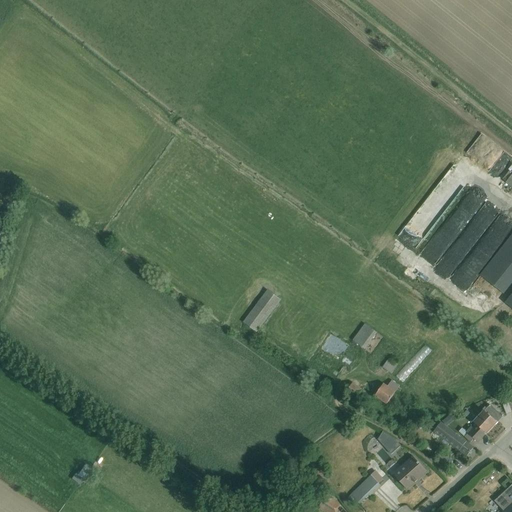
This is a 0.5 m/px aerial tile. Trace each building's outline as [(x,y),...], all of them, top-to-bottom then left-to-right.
[(506,182),(506,183),(511,188),(511,164),(508,170),(509,171),(503,180),(506,182)] [(421,246),(424,233),(404,230),(402,243),(421,246)] [(511,234),(480,276),(504,294),(511,283),(511,234)] [(257,333),(281,300),(267,290),(243,323),(257,333)] [(365,324),(353,340),(365,350),(377,333),(365,324)] [(425,345),(396,376),(402,382),(432,351),(425,345)] [(321,352),(318,362),(329,365),(331,354),(321,352)] [(389,359),(382,368),(391,374),(398,365),(389,359)] [(400,386),(392,381),(388,386),(384,384),(375,397),(387,405),(397,390),(400,392),(401,390),(398,388),(400,386)] [(346,392),(356,399),(362,390),(352,383),(346,392)] [(511,413),(508,403),(503,405),(507,415),(511,413)] [(502,417),(490,405),(487,409),(485,407),(482,410),(483,411),(473,422),(476,425),(486,434),(502,417)] [(468,417),(464,413),(458,415),(449,422),(454,429),(464,420),(468,417)] [(468,417),(464,420),(471,427),(473,428),(476,425),(473,422),(468,417)] [(442,442),(447,447),(449,444),(467,457),(472,460),(477,453),(473,449),(474,448),(441,423),(434,432),(439,436),(436,441),(440,445),(442,442)] [(478,443),(486,434),(476,425),(473,428),(471,427),(467,432),(462,429),(459,432),(471,443),(474,439),(478,443)] [(383,432),(378,439),(391,455),(401,446),(396,440),(383,432)] [(454,461),(443,453),(438,460),(448,468),(454,461)] [(427,472),(413,457),(393,474),(407,490),(427,472)] [(75,473),(71,479),(80,485),(83,480),(84,481),(92,469),(85,464),(78,475),(75,473)] [(376,471),(351,495),(360,504),(380,485),(380,484),(384,480),(376,471)] [(511,511),(511,485),(494,501),(503,511),(502,511),(511,511)] [(338,500),(329,494),(319,507),(325,511),(336,511),(341,505),(336,502),(338,500)]
